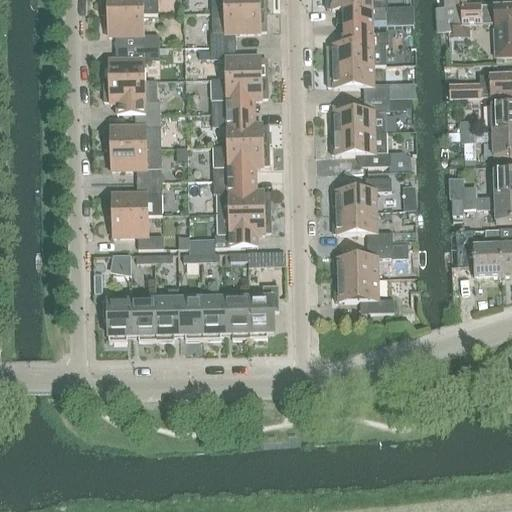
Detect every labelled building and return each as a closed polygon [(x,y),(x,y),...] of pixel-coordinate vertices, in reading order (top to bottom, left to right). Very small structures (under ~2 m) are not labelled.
[(107,16),(107,19),(143,18),(142,0),(107,0),(108,16),(107,16)] [(266,15),(265,0),(211,0),(211,17),(224,16),(266,15)] [(386,0),(325,0),(325,12),(332,12),(332,13),(343,13),(344,31),(372,30),(372,24),(388,24),(386,0)] [(449,0),(450,8),(465,8),(464,0),(449,0)] [(511,6),(493,7),(461,9),(462,30),(482,29),(482,28),(494,27),(494,33),(496,61),(511,60),(511,6)] [(210,37),(210,50),(236,50),(235,38),(260,37),(260,35),(266,35),(266,15),(224,16),(225,37),(210,37)] [(133,40),(133,52),(159,51),(159,38),(144,39),(143,18),(107,19),(107,22),(108,22),(108,41),(133,40)] [(372,30),(344,31),(344,49),(333,49),(333,50),(326,51),(327,71),(373,70),(385,70),(385,49),(388,49),(388,36),(372,36),(372,30)] [(225,63),(226,84),(267,83),(267,63),(261,63),(261,61),(236,62),(236,50),(210,50),(210,64),(225,63)] [(103,83),(103,86),(145,85),(144,65),(159,65),(159,51),(133,52),(134,64),(109,65),(109,67),(103,67),(103,83)] [(465,69),(456,70),(457,79),(465,79),(465,69)] [(363,92),(364,104),(389,103),(389,90),(373,90),(373,70),(327,71),(327,91),(333,91),(333,92),(363,92)] [(511,78),(490,80),(491,88),(450,90),(451,103),(511,100),(511,78)] [(267,83),(226,84),(211,84),(211,118),(255,117),(255,105),(262,104),(262,103),(268,102),(267,83)] [(145,85),(103,86),(103,89),(104,106),(110,106),(110,108),(115,108),(115,120),(135,119),(161,119),(160,105),(157,105),(156,85),(145,85)] [(334,138),(386,137),(386,116),(390,116),(389,103),(364,104),(364,116),(334,116),(334,118),(330,118),(331,130),(334,130),(334,138)] [(511,108),(492,109),(493,135),(511,134),(511,108)] [(256,129),(255,117),(211,118),(212,131),(227,130),(227,151),(269,150),(269,146),(269,130),(262,130),(262,129),(256,129)] [(110,150),(111,153),(146,152),(146,132),(161,132),(161,119),(135,119),(135,131),(110,132),(111,150),(110,150)] [(461,126),(461,136),(475,136),(474,125),(461,126)] [(511,134),(493,135),(494,161),(511,160),(511,134)] [(461,136),(461,147),(475,146),(475,136),(461,136)] [(391,170),(391,157),(387,157),(386,137),(334,138),(335,146),(331,146),(331,158),(335,158),(335,159),(365,159),(365,171),(391,170)] [(213,185),(257,184),(257,172),(263,172),(263,170),(269,170),(269,154),(269,150),(227,151),(213,151),(213,172),(213,185)] [(136,174),(137,186),(162,186),(162,173),(147,173),(146,152),(111,153),(111,156),(111,175),(136,174)] [(511,174),(494,175),(495,201),(511,200),(511,174)] [(336,209),(336,217),(376,216),(376,196),(391,195),(391,182),(365,183),(366,195),(336,195),(336,197),(332,197),(332,209),(336,209)] [(209,204),(210,184),(186,184),(186,203),(209,204)] [(217,198),(217,218),(270,217),(270,197),(264,197),(264,195),(257,196),(257,184),(213,185),(213,198),(217,198)] [(112,201),(106,201),(107,221),(112,220),(148,220),(162,219),(162,199),(162,186),(137,186),(137,198),(112,199),(112,201)] [(463,192),(463,202),(477,202),(476,191),(463,192)] [(511,200),(495,201),(477,202),(477,212),(477,214),(495,214),(496,227),(511,225),(511,200)] [(463,202),(464,213),(477,212),(477,202),(463,202)] [(367,238),(367,250),(393,249),(392,236),(377,237),(376,216),(336,217),(336,225),(333,225),(333,237),(337,237),(337,239),(367,238)] [(270,217),(217,218),(218,239),(214,239),(215,252),(258,251),(257,239),(265,239),(265,237),(271,237),(270,217)] [(148,220),(112,220),(112,223),(113,223),(113,242),(138,241),(138,254),(164,253),(163,240),(148,240),(148,220)] [(511,233),(499,234),(501,280),(511,279),(511,233)] [(473,234),(456,235),(457,271),(473,271),(473,281),(501,280),(499,234),(485,234),(486,251),(474,251),(473,234)] [(338,284),(378,283),(377,263),(392,263),(392,264),(408,264),(408,249),(393,249),(367,250),(367,262),(337,263),(337,264),(334,264),(334,276),(338,276),(338,284)] [(248,265),(248,257),(230,257),(230,265),(248,265)] [(248,257),(248,265),(249,271),(266,271),(266,257),(248,257)] [(202,266),(201,258),(183,258),(183,266),(202,266)] [(201,258),(202,266),(220,266),(219,258),(201,258)] [(155,267),(155,259),(136,259),(136,267),(155,267)] [(155,259),(155,267),(173,267),(173,259),(155,259)] [(131,260),(113,260),(114,277),(131,278),(131,260)] [(94,298),(102,298),(102,279),(94,279),(94,298)] [(378,283),(338,284),(338,292),(334,293),(335,305),(338,304),(338,306),(368,305),(368,317),(394,317),(394,303),(378,304),(378,283)] [(263,302),(249,303),(250,343),(267,342),(267,337),(274,337),(273,316),(279,315),(279,290),(263,290),(263,302)] [(168,304),(155,305),(156,345),(174,344),(174,339),(179,339),(179,304),(178,293),(167,293),(168,304)] [(225,303),(202,304),(203,344),(221,343),(221,338),(226,338),(225,303)] [(249,303),(225,303),(226,338),(232,338),(232,343),(250,343),(249,303)] [(202,304),(179,304),(179,339),(185,339),(185,344),(203,344),(202,304)] [(133,340),(132,305),(103,306),(103,324),(108,324),(109,346),(127,345),(127,341),(133,340)] [(155,305),(132,305),(133,340),(138,340),(138,345),(156,345),(155,305)]
